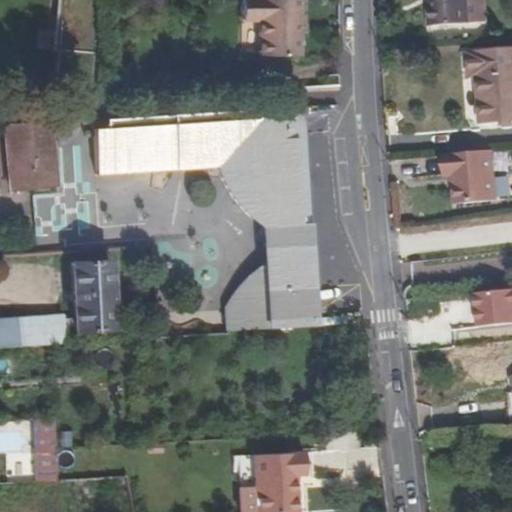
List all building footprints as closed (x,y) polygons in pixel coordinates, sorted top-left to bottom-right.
[(88,53),(90,0),(56,0),(53,51),(88,53)] [(258,57),(299,57),(298,0),(240,0),(240,21),(258,20),(258,57)] [(428,0),(430,27),(468,24),(466,0),(428,0)] [(481,123),(511,120),(511,50),(469,53),(470,78),(478,78),(481,123)] [(105,119),(105,129),(93,129),(95,173),(148,170),(147,164),(215,160),(226,184),(233,196),(247,212),(265,227),(307,225),(300,107),(105,119)] [(3,125),(10,192),(56,188),(50,122),(3,125)] [(492,151),(449,155),(451,176),(453,176),(456,205),(497,201),(492,151)] [(307,225),(265,227),(266,240),(266,244),(310,285),(308,237),(307,225)] [(313,327),(310,285),(266,244),(267,263),(248,279),(236,293),(226,308),(227,332),(313,327)] [(113,329),(109,261),(71,264),(75,331),(113,329)] [(511,287),(475,289),(476,325),(511,323),(511,287)] [(61,316),(0,320),(0,347),(63,343),(61,316)] [(144,323),(124,325),(125,339),(144,337),(144,323)] [(152,337),(151,323),(144,323),(144,337),(152,337)] [(53,418),(34,419),(35,482),(55,481),(53,418)] [(306,474),(305,453),(254,455),(256,511),(298,511),(296,475),(306,474)]
